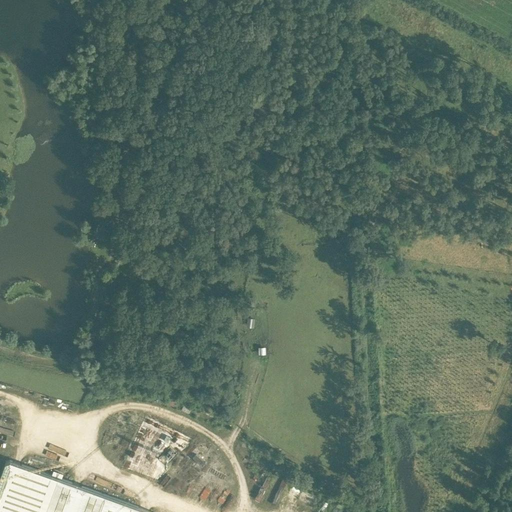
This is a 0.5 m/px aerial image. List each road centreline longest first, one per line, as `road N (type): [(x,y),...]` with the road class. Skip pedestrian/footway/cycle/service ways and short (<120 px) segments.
road 1 (track): [(348,0),(378,511)]
road 2 (track): [(366,511),(362,498),(293,464),(242,422),(253,360)]
